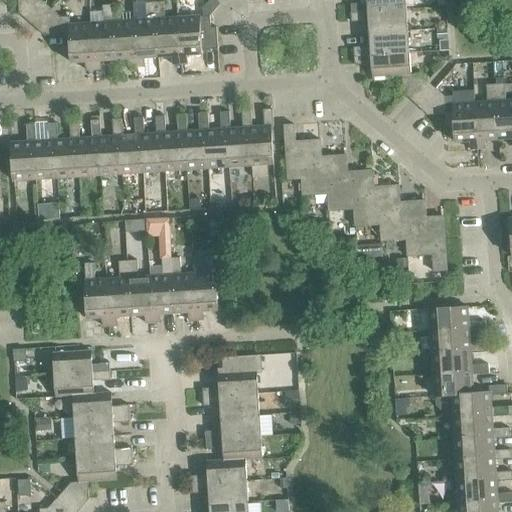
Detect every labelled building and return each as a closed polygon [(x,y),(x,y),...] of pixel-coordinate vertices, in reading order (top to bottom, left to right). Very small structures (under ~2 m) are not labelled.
[(17,0),(19,14),(19,15),(27,21),(44,3),(40,0),(17,0)] [(199,16),(177,18),(180,65),(187,64),(186,55),(201,54),(201,51),(218,49),(216,27),(210,28),(209,17),(220,4),(215,0),(209,0),(202,8),(203,17),(199,17),(199,16)] [(350,5),(351,13),(406,10),(405,0),(367,0),(367,4),(359,5),(359,4),(350,5)] [(146,20),(134,21),(137,68),(144,67),(143,58),(158,57),(154,2),(145,3),(146,20)] [(163,2),(154,2),(158,57),(172,56),(173,65),(180,65),(177,18),(164,19),(163,2)] [(120,4),(111,5),(115,60),(129,59),(130,68),(137,68),(134,21),(121,22),(120,4)] [(103,23),(91,24),(94,71),(101,70),(100,61),(115,60),(111,5),(102,6),(103,23)] [(43,36),(69,34),(68,25),(70,25),(69,17),(60,17),(51,9),(35,28),(43,35),(42,35),(43,36)] [(369,21),(369,34),(408,31),(406,10),(351,13),(351,22),(361,22),(361,21),(369,21)] [(68,25),(69,34),(71,63),(86,62),(87,71),(94,71),(91,24),(70,25),(68,25)] [(447,29),(436,29),(437,40),(447,40),(447,29)] [(353,48),(354,57),(409,53),(408,31),(369,34),(370,47),(362,48),(362,47),(353,48)] [(372,78),(401,76),(410,75),(409,53),(354,57),(354,65),(363,65),(363,64),(371,64),(372,78)] [(410,75),(401,76),(403,94),(411,101),(427,82),(418,74),(410,75)] [(504,84),(495,85),(499,140),(511,138),(511,100),(505,101),(504,84)] [(487,102),(474,103),(478,150),(485,150),(484,141),(499,140),(495,85),(486,85),(487,102)] [(446,114),(453,113),(452,105),(453,105),(453,96),(444,97),(435,89),(419,107),(427,114),(426,115),(427,115),(445,114),(446,114)] [(452,105),(453,113),(454,127),(455,142),(470,141),(471,150),(478,150),(474,103),(453,105),(452,105)] [(264,127),(252,128),(249,128),(251,166),(273,164),(271,127),(273,127),(272,109),(263,110),(264,127)] [(243,128),(230,129),(227,129),(230,167),(251,166),(249,128),(252,128),(251,110),(241,111),(243,128)] [(221,130),(209,130),(206,131),(208,169),(230,167),(227,129),(230,129),(229,112),(220,112),(221,130)] [(199,131),(187,132),(184,132),(187,170),(208,169),(206,131),(209,130),(208,113),(198,114),(199,131)] [(446,114),(445,114),(445,128),(454,127),(453,113),(446,114)] [(178,132),(166,133),(163,133),(165,171),(187,170),(184,132),(187,132),(186,115),(177,115),(178,132)] [(156,134),(144,135),(141,135),(143,173),(165,171),(163,133),(166,133),(164,116),(155,117),(156,134)] [(135,135),(122,136),(119,136),(122,174),(143,173),(141,135),(144,135),(143,118),(134,118),(135,135)] [(113,137),(101,137),(98,138),(100,176),(122,174),(119,136),(122,136),(121,119),(112,120),(113,137)] [(92,138),(79,139),(76,139),(79,177),(100,176),(98,138),(101,137),(100,120),(90,121),(92,138)] [(70,139),(58,140),(55,140),(57,178),(79,177),(76,139),(79,139),(78,122),(69,122),(70,139)] [(48,141),(36,142),(33,142),(36,180),(57,178),(55,140),(58,140),(57,123),(47,124),(48,141)] [(33,142),(36,142),(35,125),(26,125),(27,142),(11,143),(13,181),(36,180),(33,142)] [(302,196),(315,195),(311,141),(295,142),(294,125),(284,125),(288,180),(301,180),(302,196)] [(328,211),(341,211),(337,156),(321,157),(320,140),(311,141),(315,195),(327,195),(328,211)] [(355,226),(367,226),(364,171),(347,172),(346,155),(337,156),(341,211),(354,210),(355,226)] [(381,242),(393,241),(390,186),(374,187),(373,170),(364,171),(367,226),(380,225),(381,242)] [(407,257),(420,256),(416,201),(400,202),(399,186),(390,186),(393,241),(406,240),(407,257)] [(200,199),(190,200),(190,209),(200,209),(200,199)] [(416,201),(420,256),(432,255),(433,272),(446,271),(443,216),(426,218),(425,201),(416,201)] [(59,206),(38,208),(39,220),(60,219),(59,206)] [(168,219),(157,220),(160,259),(161,259),(171,258),(168,219)] [(382,244),(358,245),(358,260),(382,259),(382,244)] [(205,273),(193,274),(196,321),(203,320),(203,311),(218,310),(215,272),(214,255),(204,256),(205,273)] [(180,257),(171,258),(174,313),(189,312),(189,321),(196,321),(193,274),(181,275),(180,257)] [(162,276),(150,277),(153,324),(160,323),(160,314),(174,313),(171,258),(161,259),(162,276)] [(137,260),(127,261),(131,316),(145,315),(146,324),(153,324),(150,277),(138,277),(137,260)] [(119,279),(107,279),(110,326),(117,326),(116,317),(131,316),(127,261),(118,261),(119,279)] [(110,326),(107,279),(95,280),(93,263),(84,264),(85,281),(87,319),(102,318),(103,327),(110,326)] [(429,309),(431,331),(469,329),(469,332),(486,331),(485,322),(468,323),(467,307),(429,309)] [(431,331),(432,353),(470,351),(470,354),(487,352),(487,343),(470,344),(469,332),(469,329),(431,331)] [(25,350),(13,350),(14,362),(26,361),(25,350)] [(53,353),(54,375),(109,372),(109,363),(100,364),(92,365),(91,351),(53,353)] [(432,353),(433,375),(471,372),(472,375),(489,374),(488,365),(471,366),(470,354),(470,351),(432,353)] [(202,389),(203,397),(258,394),(256,373),(261,373),(260,356),(222,358),(223,374),(218,374),(219,388),(211,389),(211,388),(202,389)] [(56,397),(73,396),(94,394),(93,381),(101,381),(110,381),(109,372),(54,375),(56,397)] [(435,397),(452,396),(452,395),(473,394),(473,393),(472,375),(471,372),(433,375),(435,397)] [(27,379),(15,379),(15,392),(28,391),(27,379)] [(490,392),(490,396),(507,394),(507,385),(489,386),(489,392),(490,392)] [(298,392),(285,393),(286,408),(298,408),(298,392)] [(452,396),(453,417),(491,414),(492,417),(509,416),(508,407),(491,408),(490,396),(490,392),(489,392),(473,393),(473,394),(452,395),(452,396)] [(73,396),(74,417),(129,414),(129,405),(120,406),(112,407),(111,393),(94,394),(73,396)] [(220,405),(221,418),(259,415),(258,394),(203,397),(203,406),(212,406),(212,405),(220,405)] [(406,399),(395,399),(397,420),(407,419),(406,399)] [(74,417),(76,439),(114,436),(113,423),(121,423),(130,423),(129,414),(74,417)] [(299,414),(289,414),(290,424),(299,424),(299,414)] [(453,417),(455,438),(493,436),(493,439),(510,438),(509,428),(492,429),(492,417),(491,414),(453,417)] [(205,432),(205,441),(260,437),(259,415),(221,418),(222,431),(214,432),(214,431),(205,432)] [(50,420),(35,420),(36,431),(50,430),(50,420)] [(76,439),(77,460),(132,457),(132,448),(122,449),(123,449),(115,450),(114,436),(76,439)] [(455,438),(456,460),(494,457),(494,460),(511,459),(511,450),(494,451),(493,439),(493,436),(455,438)] [(223,448),(224,460),(224,461),(245,460),(262,459),(260,437),(205,441),(206,449),(215,449),(215,448),(223,448)] [(77,460),(78,482),(78,483),(88,482),(116,480),(116,466),(124,466),(133,466),(132,457),(77,460)] [(456,460),(457,481),(495,479),(496,482),(511,480),(511,471),(495,473),(494,460),(494,457),(456,460)] [(190,476),(191,485),(246,481),(245,460),(224,461),(224,460),(207,462),(208,476),(200,476),(200,475),(190,476)] [(287,479),(279,479),(280,488),(287,488),(287,479)] [(457,481),(459,503),(497,500),(497,503),(511,502),(511,493),(496,494),(496,482),(495,479),(457,481)] [(209,492),(210,505),(248,503),(246,481),(191,485),(192,494),(201,493),(201,492),(209,492)] [(78,483),(78,482),(70,483),(62,492),(81,508),(88,500),(88,501),(89,500),(88,482),(78,483)] [(39,509),(39,511),(70,511),(56,499),(48,509),(39,509)] [(497,500),(459,503),(459,511),(497,511),(497,503),(497,500)] [(248,511),(248,503),(210,505),(209,511),(248,511)]
